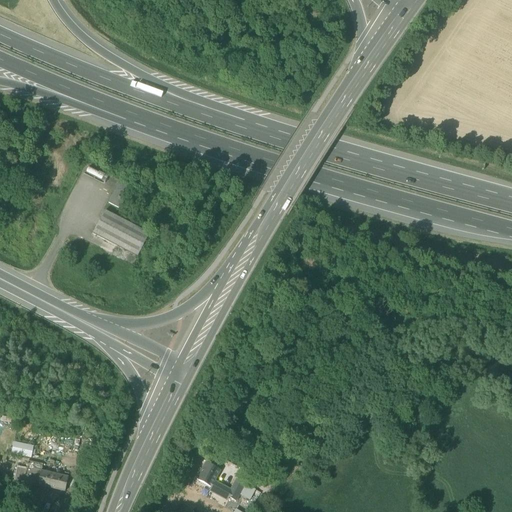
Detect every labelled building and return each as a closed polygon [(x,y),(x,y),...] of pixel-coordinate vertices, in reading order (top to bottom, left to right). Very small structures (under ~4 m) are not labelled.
[(108,205),(119,210),(129,191),(118,185),(108,205)] [(93,235),(137,258),(149,236),(104,213),(93,235)] [(13,442),(11,455),(31,459),(34,446),(13,442)] [(33,470),(42,472),(43,465),(29,462),(27,469),(26,474),(32,475),(33,470)] [(236,480),(230,491),(214,482),(220,471),(206,464),(196,480),(211,488),(229,498),(236,502),(239,495),(245,485),(236,480)] [(26,474),(27,469),(17,467),(13,486),(23,488),(24,482),(26,474)] [(31,483),(39,485),(42,472),(33,470),(32,475),(31,483)] [(68,478),(42,472),(39,485),(65,491),(68,478)] [(24,482),(31,483),(32,475),(26,474),(24,482)] [(255,490),(245,485),(239,495),(249,501),(255,490)] [(229,498),(211,488),(209,491),(227,501),(229,498)]
